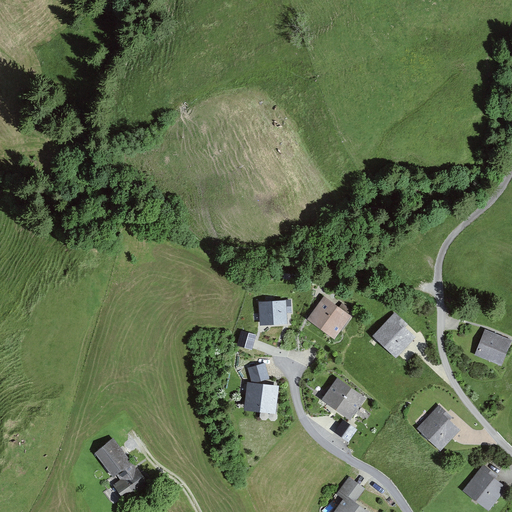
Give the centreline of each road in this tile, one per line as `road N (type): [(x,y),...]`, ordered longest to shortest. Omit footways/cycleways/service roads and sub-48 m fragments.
road 1 (residential): [(406,511),(387,484),(311,432),(292,369)]
road 2 (residential): [(511,452),(453,381),(438,286)]
road 3 (track): [(438,286),(445,247),(511,173)]
